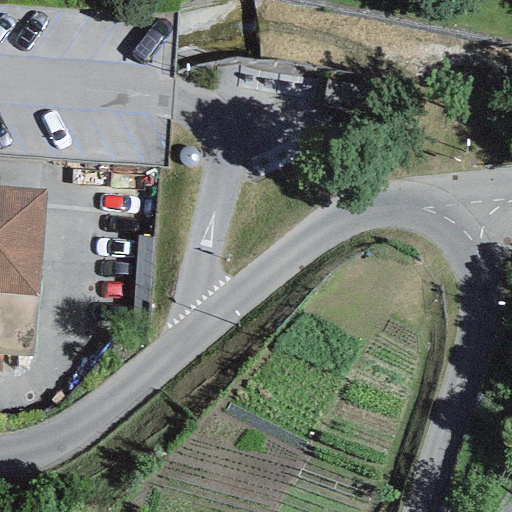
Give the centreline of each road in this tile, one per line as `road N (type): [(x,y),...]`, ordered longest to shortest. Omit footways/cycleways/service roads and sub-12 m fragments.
road 1 (residential): [(462,230),(405,204),(333,222),(80,426),(37,449),(0,455)]
road 2 (residential): [(420,511),(477,314),(474,251),(462,230)]
